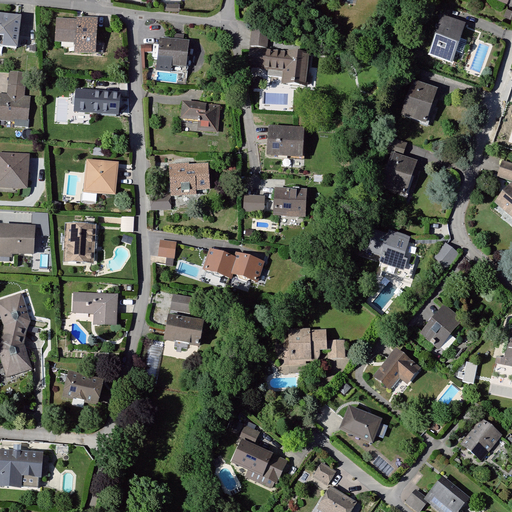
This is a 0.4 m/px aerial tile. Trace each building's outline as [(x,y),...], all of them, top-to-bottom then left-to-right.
[(466,22),(442,14),(428,54),(453,62),(466,22)] [(21,21),(0,18),(0,50),(18,52),(21,21)] [(53,22),(53,47),(72,47),(71,58),(95,58),(96,23),(53,22)] [(158,36),(154,69),(186,72),(190,40),(158,36)] [(250,40),(246,73),(289,78),(288,91),(306,93),(310,58),(266,53),(267,42),(250,40)] [(0,97),(0,124),(27,127),(30,84),(8,82),(7,98),(0,97)] [(436,95),(410,87),(400,121),(426,129),(436,95)] [(121,93),(75,89),(73,110),(119,114),(121,93)] [(216,137),(219,109),(178,105),(175,132),(216,137)] [(305,133),(266,131),(264,164),(303,166),(305,133)] [(0,191),(25,193),(27,159),(0,157),(0,191)] [(87,159),(83,191),(116,195),(120,163),(87,159)] [(416,166),(391,159),(379,192),(404,200),(416,166)] [(497,175),(511,179),(511,162),(502,159),(497,175)] [(207,167),(167,169),(169,202),(209,200),(207,167)] [(511,188),(509,186),(493,205),(511,221),(511,188)] [(304,217),(305,194),(273,192),(272,215),(304,217)] [(245,194),(245,209),(266,210),(266,195),(245,194)] [(123,216),(123,231),(135,231),(136,216),(123,216)] [(36,224),(0,223),(0,255),(35,257),(36,224)] [(92,272),(94,228),(64,226),(61,270),(92,272)] [(404,273),(412,243),(386,236),(385,240),(370,236),(364,255),(383,260),(381,267),(404,273)] [(160,239),(159,256),(176,256),(177,240),(160,239)] [(456,257),(444,248),(433,262),(445,271),(456,257)] [(234,263),(209,254),(202,275),(228,284),(229,279),(257,288),(264,267),(236,258),(234,263)] [(190,313),(194,297),(175,292),(170,308),(190,313)] [(70,296),(69,318),(92,319),(91,330),(116,331),(118,299),(70,296)] [(0,372),(3,383),(30,377),(22,350),(28,326),(19,298),(0,304),(0,372)] [(442,311),(419,340),(439,356),(462,327),(442,311)] [(203,323),(166,318),(162,345),(200,350),(203,323)] [(324,332),(286,335),(288,365),(319,363),(318,356),(326,356),(324,332)] [(511,334),(509,334),(503,369),(511,370),(511,334)] [(372,381),(388,395),(398,383),(406,390),(420,374),(395,353),(372,381)] [(102,385),(67,375),(59,403),(95,412),(102,385)] [(340,430),(375,443),(384,419),(349,406),(340,430)] [(241,436),(256,443),(262,429),(248,422),(241,436)] [(459,450),(479,466),(500,439),(480,423),(459,450)] [(277,484),(288,461),(242,439),(231,462),(277,484)] [(42,458),(0,454),(0,491),(20,493),(21,481),(40,482),(42,458)] [(314,477),(330,485),(338,469),(322,461),(314,477)] [(460,511),(468,503),(442,481),(423,504),(431,511),(460,511)] [(353,511),(356,508),(329,491),(315,511),(353,511)]
